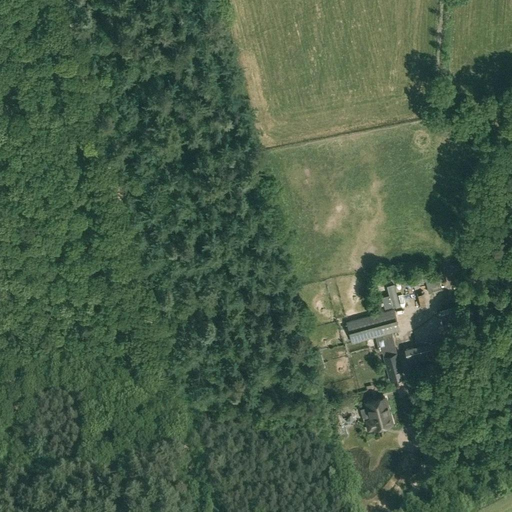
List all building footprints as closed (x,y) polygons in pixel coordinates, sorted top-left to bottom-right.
[(437,271),(440,282),(447,280),(443,269),(437,271)] [(387,285),(392,306),(399,305),(394,283),(387,285)] [(445,296),(444,284),(432,284),(433,297),(445,296)] [(399,329),(394,308),(347,321),(352,342),(399,329)] [(378,337),(375,337),(379,352),(383,351),(384,357),(397,353),(396,350),(392,333),(384,335),(378,337)] [(448,353),(444,339),(405,349),(409,363),(448,353)] [(397,353),(384,357),(390,380),(403,377),(397,353)] [(366,403),(371,418),(366,420),(369,430),(392,423),(385,397),(366,403)]
